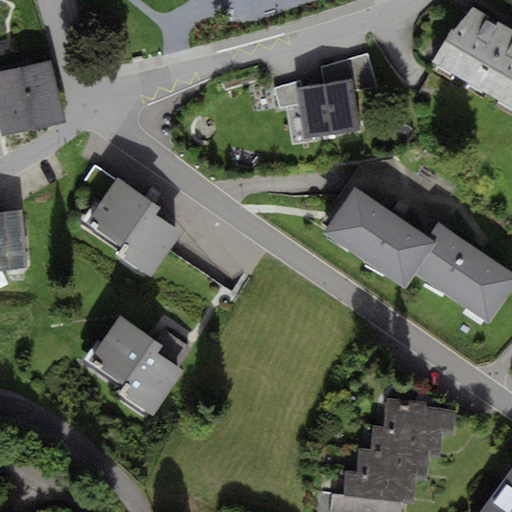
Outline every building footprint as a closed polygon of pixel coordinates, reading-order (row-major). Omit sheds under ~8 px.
[(433,67),(511,112),(511,31),(469,6),(433,67)] [(52,60),(0,71),(0,128),(2,136),(65,122),(52,60)] [(358,120),(350,76),(301,84),(308,128),(358,120)] [(161,207),(118,177),(87,222),(122,246),(118,253),(150,275),(181,231),(156,214),(161,207)] [(442,240),(357,188),(327,235),(412,288),(442,240)] [(21,210),(0,211),(0,270),(27,267),(21,210)] [(420,275),(492,324),(511,295),(511,268),(452,228),(420,275)] [(197,365),(124,317),(88,370),(161,419),(197,365)] [(347,497),(334,495),(333,511),(407,511),(408,502),(420,503),(423,461),(445,461),(445,413),(398,408),(396,433),(377,429),(377,454),(361,453),(361,475),(347,476),(347,497)] [(511,511),(511,472),(486,511),(511,511)]
